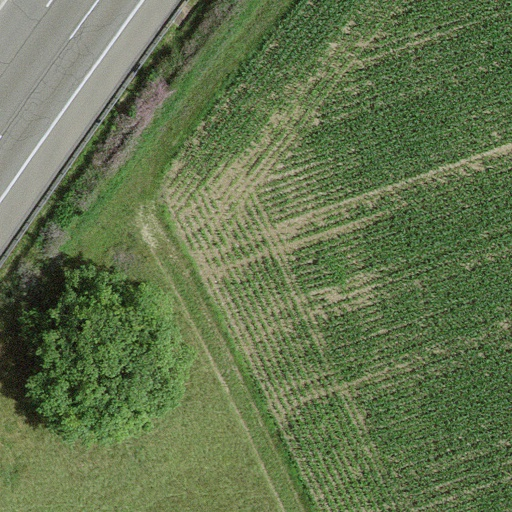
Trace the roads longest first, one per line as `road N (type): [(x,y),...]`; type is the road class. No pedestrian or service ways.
road 1 (track): [(296,511),(144,209),(158,119),(260,0)]
road 2 (motorway): [(0,104),(74,0)]
